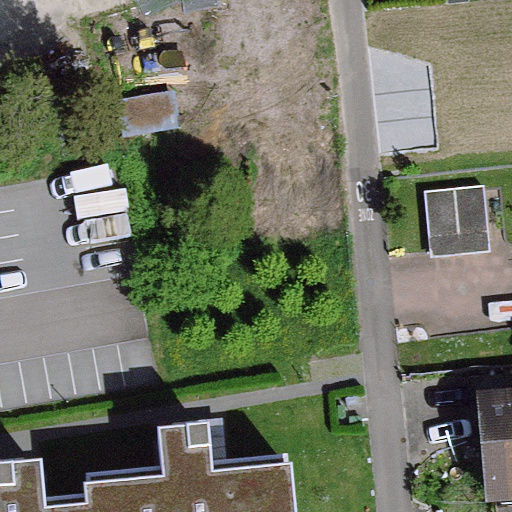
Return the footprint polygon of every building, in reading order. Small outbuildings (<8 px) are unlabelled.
[(170,128),(165,98),(126,105),(131,135),(170,128)] [(479,190),(419,195),(424,255),(484,249),(479,190)] [(511,511),(511,398),(507,399),(508,411),(478,414),(485,501),(488,501),(489,511),(511,511)] [(81,484),(83,511),(279,511),(274,450),(201,457),(198,420),(137,425),(140,463),(79,468),(81,484)] [(83,511),(81,484),(41,488),(39,459),(0,462),(0,511),(83,511)]
